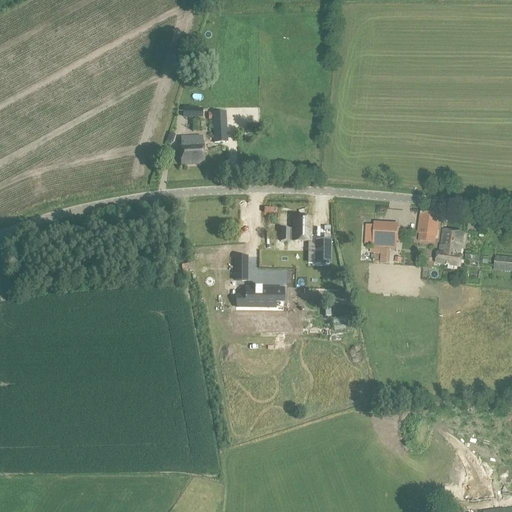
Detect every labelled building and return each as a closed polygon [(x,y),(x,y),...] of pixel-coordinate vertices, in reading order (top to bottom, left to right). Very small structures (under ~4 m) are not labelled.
[(198,62),(208,63),(209,52),(200,51),(198,62)] [(184,107),(183,118),(203,119),(203,110),(190,109),(190,107),(184,107)] [(226,113),(212,114),(214,144),(229,144),(226,113)] [(260,135),(260,125),(247,126),(247,135),(260,135)] [(203,144),(202,137),(180,138),(181,145),(180,145),(181,166),(204,165),(203,144)] [(438,218),(421,215),(418,235),(435,238),(438,218)] [(280,231),(280,243),(311,243),(311,219),(294,219),(294,231),(280,231)] [(396,227),(374,225),(372,248),(381,249),(380,262),(389,263),(390,249),(395,250),(396,227)] [(463,233),(443,230),(439,253),(437,253),(436,264),(460,268),(461,257),(459,257),(463,233)] [(316,263),(330,264),(330,242),(316,242),(316,243),(316,263)] [(511,258),(495,257),(493,270),(511,272),(511,258)] [(238,258),(237,282),(249,283),(250,259),(238,258)] [(258,289),(258,291),(249,291),(249,307),(277,308),(277,304),(287,305),(287,292),(277,292),(277,291),(265,291),(265,289),(258,289)] [(334,332),(352,328),(349,316),(332,319),(334,332)]
